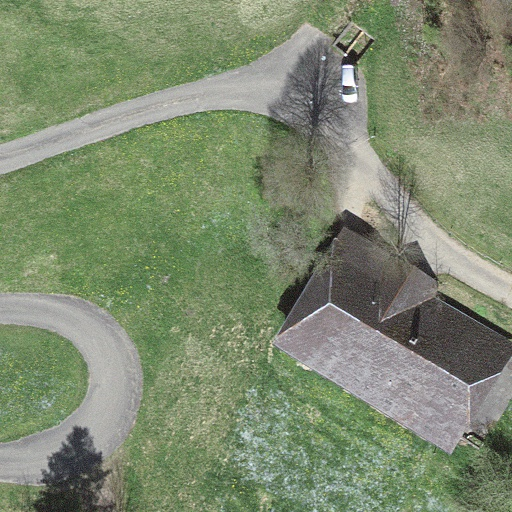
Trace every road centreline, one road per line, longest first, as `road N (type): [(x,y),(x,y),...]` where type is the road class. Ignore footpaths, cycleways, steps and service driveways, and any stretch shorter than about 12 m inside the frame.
road 1 (track): [(511,292),(437,246),(299,99),(249,84),(174,96),(50,152),(0,162)]
road 2 (track): [(0,308),(54,304),(95,313),(119,341),(126,384),(87,445),(0,453)]
